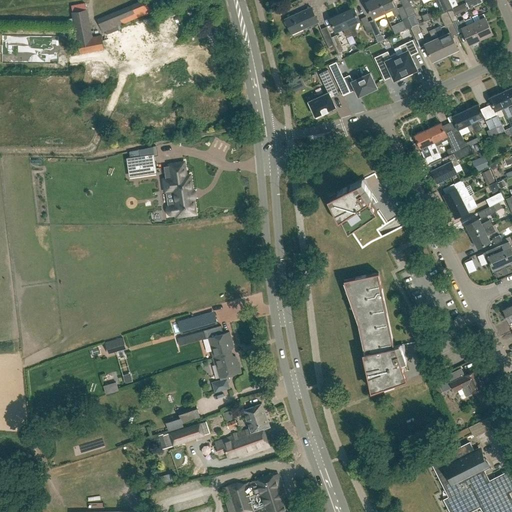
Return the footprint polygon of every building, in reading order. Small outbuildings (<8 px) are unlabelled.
[(382,35),(374,18),(385,13),(379,0),(371,0),(366,3),(373,18),(368,21),(372,31),(378,42),(384,39),(382,35)] [(379,0),(385,13),(391,10),(395,17),(400,14),(406,29),(412,26),(409,19),(405,11),(403,7),(398,9),(397,7),(393,0),(379,0)] [(403,7),(405,11),(409,19),(415,16),(409,2),(412,0),(414,0),(415,2),(418,0),(403,0),(401,1),(403,7)] [(435,0),(441,14),(447,12),(441,0),(435,0)] [(441,0),(447,12),(448,11),(453,9),(449,0),(441,0)] [(481,0),(472,0),(466,3),(469,9),(482,2),(481,0)] [(103,50),(99,37),(92,38),(87,9),(86,9),(85,3),(71,6),(73,12),(71,12),(78,54),(103,50)] [(292,34),(318,22),(311,8),(285,20),(292,34)] [(342,13),(352,35),(353,36),(357,34),(355,29),(357,22),(360,21),(354,8),(342,13)] [(453,22),(458,20),(453,9),(448,11),(453,22)] [(447,12),(441,14),(440,15),(445,27),(453,24),(452,23),(453,22),(448,11),(447,12)] [(352,35),(342,13),(330,19),(335,32),(343,29),(346,37),(352,35)] [(474,23),(481,39),(493,34),(484,14),(479,16),(480,20),(474,23)] [(368,21),(366,16),(360,19),(367,33),(372,31),(368,21)] [(105,18),(98,21),(103,33),(110,29),(105,18)] [(481,39),(474,23),(472,18),(465,21),(464,19),(459,22),(470,45),(481,39)] [(417,41),(423,37),(417,25),(411,28),(417,41)] [(330,51),(336,48),(331,37),(326,27),(320,30),(330,51)] [(116,59),(154,47),(149,34),(144,36),(141,28),(136,29),(139,39),(112,48),(116,59)] [(435,37),(439,36),(435,28),(429,31),(431,36),(435,37)] [(440,37),(448,55),(458,49),(450,32),(440,37)] [(337,35),(331,37),(336,48),(338,53),(344,51),(337,35)] [(433,61),(448,55),(440,37),(425,44),(433,61)] [(403,53),(397,55),(407,77),(413,74),(412,72),(417,69),(411,55),(419,52),(413,40),(400,46),(403,53)] [(401,79),(407,77),(397,55),(391,58),(388,51),(375,57),(380,69),(388,66),(395,80),(400,77),(401,79)] [(172,64),(135,73),(139,91),(186,80),(179,53),(169,55),(172,64)] [(87,68),(102,67),(102,57),(87,58),(87,68)] [(328,93),(309,102),(316,118),(324,115),(323,113),(328,111),(335,107),(331,98),(339,95),(328,70),(319,74),(328,93)] [(340,72),(334,75),(338,85),(345,82),(350,92),(356,90),(359,96),(377,88),(370,73),(353,81),(350,75),(343,78),(340,72)] [(286,85),(287,88),(289,92),(303,86),(300,79),(286,85)] [(511,113),(511,87),(502,92),(511,113)] [(507,119),(511,116),(511,113),(502,92),(489,98),(495,111),(502,108),(507,119)] [(465,111),(473,130),(475,133),(481,130),(477,121),(484,118),(478,105),(465,111)] [(452,116),(457,129),(458,130),(466,126),(469,132),(473,130),(465,111),(452,116)] [(496,128),(498,133),(504,131),(501,125),(502,125),(498,116),(491,119),(496,128)] [(491,119),(485,121),(490,130),(496,128),(491,119)] [(433,142),(434,142),(436,146),(442,144),(441,143),(448,140),(451,147),(447,150),(449,155),(453,153),(460,150),(452,131),(445,134),(440,123),(427,129),(433,142)] [(427,129),(414,135),(420,148),(427,145),(432,156),(426,159),(428,164),(441,158),(436,146),(434,142),(433,142),(427,129)] [(457,129),(452,131),(460,150),(467,147),(460,133),(459,133),(457,130),(458,130),(457,129)] [(443,180),(449,177),(457,173),(453,166),(458,164),(456,160),(471,153),(468,146),(467,147),(460,150),(453,153),(449,155),(440,159),(443,164),(431,170),(437,183),(438,182),(438,184),(443,181),(443,180)] [(139,150),(129,152),(130,159),(136,158),(140,157),(139,150)] [(138,173),(155,170),(153,155),(140,157),(136,158),(138,173)] [(478,172),(488,167),(484,157),(473,161),(478,172)] [(168,213),(171,215),(177,214),(177,216),(182,216),(183,217),(189,216),(191,214),(195,214),(195,212),(196,211),(195,205),(194,203),(190,176),(186,176),(184,164),(183,164),(183,165),(171,166),(171,165),(170,165),(170,167),(165,168),(165,167),(164,167),(166,179),(164,179),(166,191),(172,190),(174,205),(172,205),(173,205),(169,206),(167,208),(168,213)] [(194,166),(196,181),(211,179),(209,164),(194,166)] [(487,184),(494,181),(489,170),(482,173),(487,184)] [(237,200),(236,179),(221,180),(222,201),(237,200)] [(368,189),(367,187),(365,180),(365,179),(330,196),(348,231),(350,230),(377,212),(377,211),(367,196),(371,193),(369,189),(368,189)] [(471,195),(469,195),(462,180),(454,184),(456,188),(443,195),(449,206),(471,195)] [(489,207),(497,203),(496,203),(504,199),(500,192),(486,199),(489,206),(489,207)] [(471,195),(449,206),(454,218),(471,209),(468,201),(473,199),(471,195)] [(489,207),(489,206),(477,212),(481,219),(499,209),(497,203),(489,207)] [(467,213),(468,219),(477,216),(475,210),(467,213)] [(386,225),(377,212),(350,230),(362,248),(371,243),(382,237),(377,230),(386,225)] [(491,227),(488,221),(481,225),(478,219),(465,225),(471,237),(491,227)] [(491,227),(471,237),(477,248),(490,242),(487,235),(494,232),(491,227)] [(495,244),(502,240),(507,238),(504,233),(500,235),(492,239),(495,244)] [(511,259),(511,250),(508,242),(485,252),(487,257),(485,258),(487,264),(490,263),(492,268),(493,268),(493,269),(500,266),(500,265),(511,259)] [(394,347),(379,273),(344,280),(359,324),(374,391),(407,379),(401,362),(406,360),(404,355),(403,353),(403,345),(394,347)] [(511,305),(502,310),(508,322),(511,319),(511,305)] [(183,333),(205,326),(202,315),(186,319),(178,322),(180,331),(183,333)] [(213,358),(230,353),(229,347),(230,345),(229,341),(232,340),(229,332),(223,333),(222,329),(220,328),(215,329),(214,331),(215,336),(208,338),(212,351),(211,352),(213,358)] [(199,336),(202,349),(208,348),(205,335),(199,336)] [(126,348),(123,337),(106,342),(108,352),(126,348)] [(220,378),(221,381),(213,383),(214,386),(215,392),(229,388),(227,380),(230,380),(229,376),(241,372),(238,364),(236,364),(235,360),(232,359),(230,353),(213,358),(215,365),(216,364),(220,378)] [(484,387),(476,370),(451,383),(448,375),(436,381),(442,393),(452,388),(454,392),(461,389),(465,397),(484,387)] [(106,394),(119,390),(117,382),(104,386),(106,394)] [(430,388),(368,413),(379,440),(441,415),(430,388)] [(491,415),(499,412),(495,403),(487,406),(491,415)] [(263,429),(269,426),(261,404),(243,410),(250,429),(244,431),(246,436),(252,434),(251,433),(263,429)] [(168,432),(183,427),(182,424),(199,418),(196,406),(177,411),(179,415),(165,420),(168,432)] [(491,416),(469,427),(474,438),(496,426),(491,416)] [(169,433),(162,435),(166,448),(172,446),(204,435),(209,433),(205,421),(199,423),(199,422),(168,433),(169,433)] [(263,429),(251,433),(252,434),(246,436),(244,431),(231,436),(231,437),(215,443),(219,455),(226,452),(228,458),(238,455),(240,455),(241,457),(269,447),(263,429)] [(487,466),(484,461),(482,456),(479,450),(473,452),(469,443),(451,451),(448,453),(431,462),(448,497),(447,497),(443,499),(442,500),(448,511),(470,511),(480,507),(482,511),(511,511),(511,500),(509,495),(508,493),(511,490),(511,468),(502,474),(488,481),(482,469),(487,466)] [(286,501),(278,474),(244,484),(237,483),(220,489),(222,494),(226,493),(227,498),(224,499),(228,511),(285,511),(283,505),(285,504),(284,501),(286,501)]
